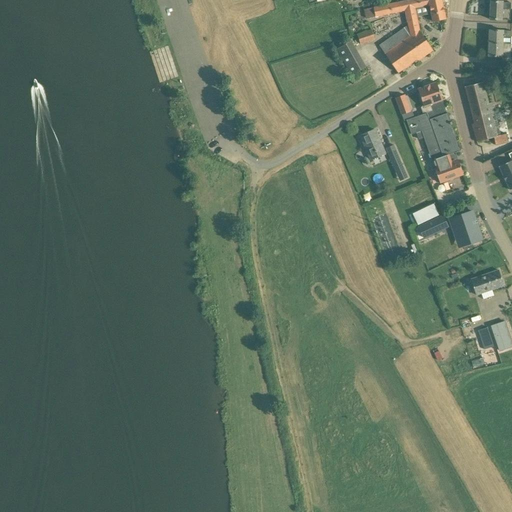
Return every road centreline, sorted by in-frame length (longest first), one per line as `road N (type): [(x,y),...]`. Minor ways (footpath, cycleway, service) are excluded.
road 1 (residential): [(221,139),(250,160),(277,160),(448,62)]
road 2 (tertiary): [(511,254),(483,195),(448,62)]
road 3 (track): [(213,0),(271,114),(306,143)]
